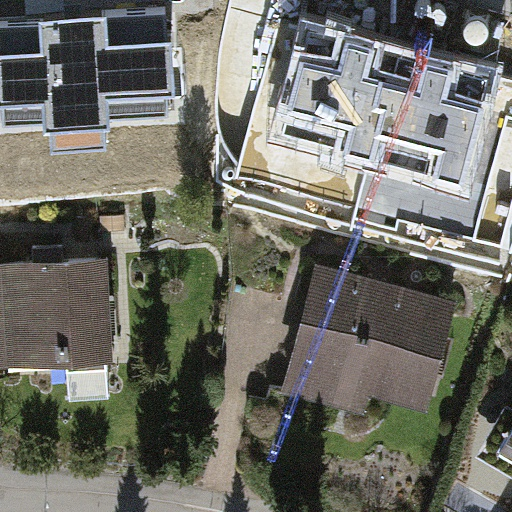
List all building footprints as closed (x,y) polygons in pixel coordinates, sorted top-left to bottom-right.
[(170,79),(166,6),(46,13),(46,17),(0,19),(0,94),(2,94),(3,119),(170,109),(168,80),(170,79)] [(309,20),(280,128),(372,152),(401,45),(309,20)] [(401,45),(372,152),(463,177),(492,69),(401,45)] [(0,261),(0,281),(4,350),(59,347),(59,350),(67,349),(67,346),(108,344),(103,256),(60,258),(59,245),(33,246),(33,260),(0,261)] [(318,270),(286,389),(364,410),(372,380),(426,394),(450,306),(318,270)] [(511,425),(501,444),(511,449),(511,425)]
